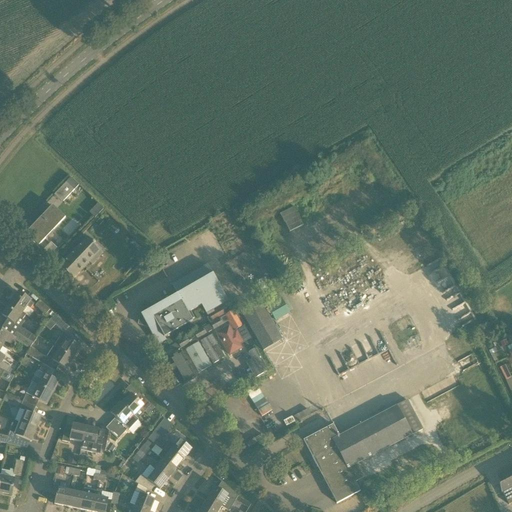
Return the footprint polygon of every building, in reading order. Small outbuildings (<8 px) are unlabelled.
[(54,196),(56,195),(63,202),(74,190),(66,183),(67,183),(66,182),(54,196)] [(65,219),(52,206),(25,235),(38,247),(45,239),(44,238),(52,230),(53,231),(65,219)] [(296,206),(281,213),(290,232),(304,226),(296,206)] [(211,233),(202,240),(209,250),(219,243),(211,233)] [(101,250),(87,237),(59,267),(73,280),(89,262),(88,261),(98,249),(100,251),(101,250)] [(142,315),(139,325),(148,328),(157,345),(166,340),(164,337),(192,321),(188,313),(201,305),(206,314),(228,301),(207,266),(172,286),(177,295),(149,311),(148,310),(148,311),(142,315)] [(10,304),(22,313),(27,307),(30,309),(34,304),(18,293),(10,304)] [(270,306),(276,321),(292,314),(285,299),(270,306)] [(40,301),(35,306),(45,315),(50,310),(40,301)] [(22,313),(10,304),(1,316),(14,325),(19,318),(22,321),(26,315),(22,313)] [(263,351),(284,341),(267,306),(246,316),(263,351)] [(213,330),(229,321),(226,316),(226,315),(224,311),(209,319),(211,324),(210,324),(213,330)] [(233,312),(226,315),(226,316),(229,321),(233,330),(241,326),(233,312)] [(55,315),(50,320),(55,325),(63,333),(64,333),(69,328),(55,315)] [(411,315),(387,325),(391,337),(415,327),(411,315)] [(197,339),(213,330),(210,324),(194,333),(197,339)] [(229,326),(218,332),(221,338),(225,335),(234,350),(240,346),(229,326)] [(20,327),(16,333),(28,340),(33,343),(36,338),(31,335),(20,327)] [(0,330),(0,346),(1,348),(2,347),(5,342),(11,346),(14,340),(29,349),(30,349),(33,343),(28,340),(16,333),(13,338),(0,330)] [(68,337),(64,333),(63,333),(54,347),(73,359),(80,348),(67,339),(68,337)] [(400,342),(405,354),(425,346),(420,334),(400,342)] [(187,338),(177,343),(181,349),(190,343),(187,338)] [(213,338),(203,344),(217,366),(227,360),(213,338)] [(164,358),(181,349),(177,343),(161,353),(154,356),(161,369),(168,365),(164,358)] [(4,358),(8,351),(2,347),(1,348),(0,346),(0,369),(6,373),(9,368),(9,367),(1,362),(4,358)] [(200,346),(189,353),(203,376),(214,370),(200,346)] [(55,372),(59,366),(66,370),(73,359),(54,347),(47,358),(46,359),(43,365),(55,372)] [(43,365),(46,359),(30,349),(29,349),(26,355),(42,364),(43,365)] [(249,353),(256,368),(261,375),(267,372),(254,350),(248,353),(249,353)] [(196,377),(184,355),(176,359),(182,368),(172,374),(179,386),(196,377)] [(25,358),(20,365),(26,368),(30,361),(25,358)] [(55,372),(43,365),(42,364),(38,372),(44,375),(41,380),(34,377),(31,383),(32,383),(52,394),(59,382),(51,378),(55,372)] [(505,365),(499,368),(506,382),(511,379),(511,377),(505,365)] [(0,377),(1,378),(0,379),(10,384),(11,381),(13,377),(14,377),(10,375),(6,373),(0,369),(0,377)] [(52,394),(32,383),(22,402),(35,408),(38,401),(46,406),(52,394)] [(131,395),(122,405),(134,416),(141,409),(144,412),(151,405),(139,394),(135,398),(131,395)] [(259,413),(270,409),(267,400),(256,404),(259,413)] [(356,465),(412,435),(423,430),(407,400),(396,406),(339,437),(333,425),(303,441),(336,504),(360,492),(355,483),(357,482),(363,479),(356,465)] [(14,421),(14,422),(35,430),(40,418),(32,415),(35,408),(22,402),(22,403),(19,409),(20,410),(15,421),(14,421)] [(139,420),(134,416),(122,405),(120,403),(110,414),(115,418),(111,423),(124,434),(127,430),(129,431),(138,421),(139,420)] [(307,409),(283,422),(286,427),(310,414),(307,409)] [(165,419),(152,435),(157,439),(160,435),(163,438),(173,425),(165,419)] [(35,430),(14,422),(9,434),(15,436),(14,439),(8,438),(1,436),(0,441),(0,442),(6,444),(18,447),(21,439),(31,442),(35,430)] [(69,440),(82,443),(85,427),(72,425),(71,431),(64,429),(62,441),(69,443),(69,440)] [(100,455),(104,435),(105,432),(85,427),(82,443),(80,451),(100,455)] [(157,439),(152,435),(148,440),(153,444),(157,439)] [(170,442),(166,447),(183,460),(191,450),(179,440),(174,446),(170,442)] [(144,445),(136,456),(141,459),(140,459),(143,461),(151,451),(144,445)] [(183,460),(166,447),(162,451),(158,457),(163,460),(175,470),(183,460)] [(69,456),(68,463),(76,465),(77,457),(69,456)] [(137,464),(140,459),(141,459),(136,456),(133,460),(137,464)] [(167,480),(175,470),(163,460),(155,471),(167,480)] [(16,461),(13,475),(21,477),(24,462),(16,461)] [(159,491),(167,480),(155,471),(149,466),(135,483),(138,485),(147,490),(151,492),(155,487),(159,491)] [(511,503),(511,469),(497,477),(502,491),(510,505),(511,503)] [(100,471),(99,481),(104,483),(105,477),(108,477),(108,473),(100,471)] [(0,476),(0,493),(11,496),(14,480),(0,476)] [(215,487),(208,499),(222,507),(221,507),(228,511),(235,501),(238,497),(222,482),(217,489),(215,487)] [(135,507),(148,511),(149,511),(154,500),(144,496),(147,490),(138,485),(135,493),(140,494),(135,507)] [(54,505),(67,507),(70,492),(57,489),(54,505)] [(79,510),(89,511),(92,511),(96,492),(84,489),(83,494),(79,510)] [(96,492),(92,511),(105,511),(108,500),(100,498),(102,492),(96,491),(96,492)] [(67,507),(79,510),(83,494),(70,492),(67,507)] [(222,507),(208,499),(201,510),(205,511),(218,511),(221,507),(222,507)]
